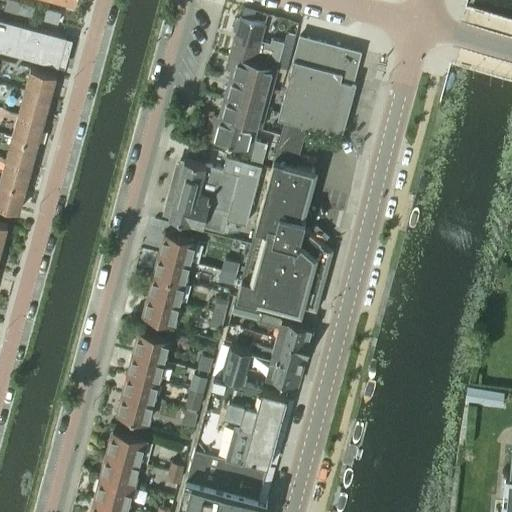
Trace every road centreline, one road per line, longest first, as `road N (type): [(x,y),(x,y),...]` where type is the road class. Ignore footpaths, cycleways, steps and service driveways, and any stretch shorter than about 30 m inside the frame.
road 1 (residential): [(188,0),(53,511)]
road 2 (tertiary): [(291,511),(423,23)]
road 3 (residential): [(0,390),(103,0)]
